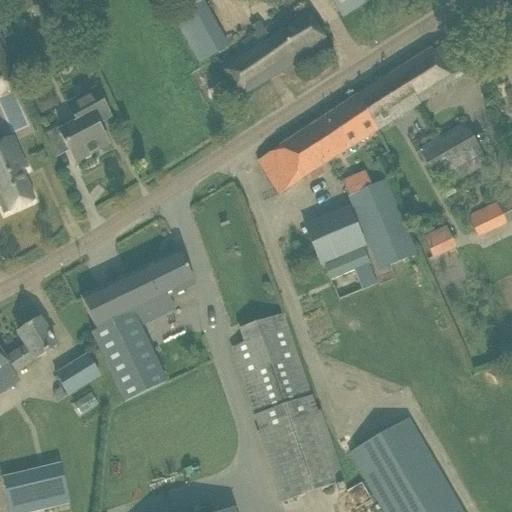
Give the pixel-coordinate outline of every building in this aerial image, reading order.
[(15,0),(24,15),(42,5),(39,0),(15,0)] [(187,0),(192,9),(174,20),(199,65),(229,47),(205,2),(208,0),(187,0)] [(331,0),(342,17),(369,0),(331,0)] [(244,51),(221,65),(239,97),(328,46),(318,29),(305,9),(264,37),(258,26),(250,31),(255,37),(241,47),(244,51)] [(351,101),(372,134),(466,74),(447,43),(433,52),(431,50),(351,101)] [(0,55),(0,83),(1,83),(0,81),(10,77),(0,55)] [(76,126),(60,134),(75,162),(106,145),(95,124),(109,117),(95,91),(66,107),(76,126)] [(279,194),(372,134),(351,101),(258,161),(279,194)] [(465,124),(418,151),(436,182),(453,172),(459,181),(488,165),(465,124)] [(0,161),(0,162),(0,161),(0,209),(4,217),(35,202),(21,172),(25,170),(13,144),(0,150),(0,161)] [(386,182),(347,199),(378,270),(417,254),(386,182)] [(511,222),(511,206),(508,198),(467,217),(477,239),(511,222)] [(365,248),(350,209),(305,228),(326,280),(370,262),(364,248),(365,248)] [(456,249),(446,227),(423,238),(433,260),(456,249)] [(178,252),(81,299),(97,331),(91,333),(96,343),(125,403),(166,383),(139,327),(174,310),(168,298),(194,286),(178,252)] [(343,482),(320,413),(316,414),(282,316),(240,330),(245,344),(232,349),(261,433),(258,434),(282,503),(343,482)] [(4,361),(10,376),(56,348),(39,320),(18,334),(26,347),(4,361)] [(4,361),(0,354),(0,397),(17,387),(10,376),(4,361)] [(68,397),(100,377),(86,356),(54,375),(68,397)] [(461,511),(408,420),(349,454),(382,511),(461,511)] [(34,511),(69,503),(60,464),(1,478),(9,511),(34,511)]
